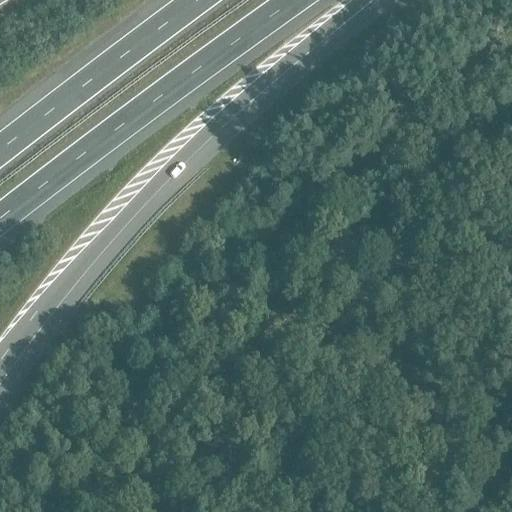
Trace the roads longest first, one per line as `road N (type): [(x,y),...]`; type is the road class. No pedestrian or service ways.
road 1 (track): [(92,505),(388,225),(511,120)]
road 2 (motorway): [(0,374),(119,222),(367,0)]
road 3 (motorway): [(0,223),(297,0)]
road 4 (motorway): [(195,0),(0,149)]
